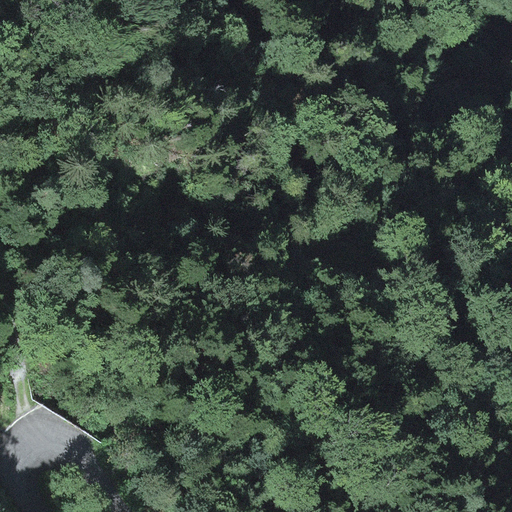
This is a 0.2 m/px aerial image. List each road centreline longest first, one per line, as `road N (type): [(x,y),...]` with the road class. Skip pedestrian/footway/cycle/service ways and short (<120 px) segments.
road 1 (track): [(474,511),(403,352),(345,267),(375,265),(511,395)]
road 2 (track): [(126,511),(71,444),(44,427),(23,439),(15,469),(45,511)]
